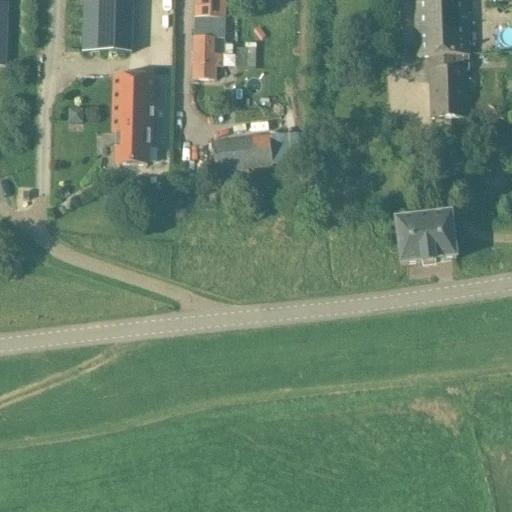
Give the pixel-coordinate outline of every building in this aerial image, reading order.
[(82,2),(81,55),(132,56),(133,5),(132,0),(83,0),(83,3),(82,2)] [(225,0),(194,0),(194,21),(224,22),(225,0)] [(466,0),(436,1),(438,59),(448,58),(449,73),(446,73),(447,99),(450,99),(450,106),(447,106),(448,120),(465,120),(463,73),(469,73),(466,0)] [(438,59),(436,1),(414,2),(417,60),(428,60),(431,121),(448,120),(447,106),(450,106),(450,99),(447,99),(446,73),(449,73),(448,58),(438,59)] [(194,42),(193,81),(214,82),(214,70),(222,70),(223,62),(223,57),(224,57),(228,57),(231,58),(231,48),(228,48),(224,48),(224,22),(195,21),(194,42)] [(257,67),(257,53),(245,53),(245,67),(257,67)] [(153,80),(114,79),(112,135),(116,135),(115,168),(147,168),(148,149),(151,149),(153,80)] [(82,114),(70,114),(70,126),(82,126),(82,114)] [(231,174),(244,173),(273,170),(273,168),(301,166),(300,150),(300,147),(299,141),(299,136),(269,138),(212,145),(217,176),(231,174)] [(456,263),(451,219),(395,226),(400,270),(456,263)]
